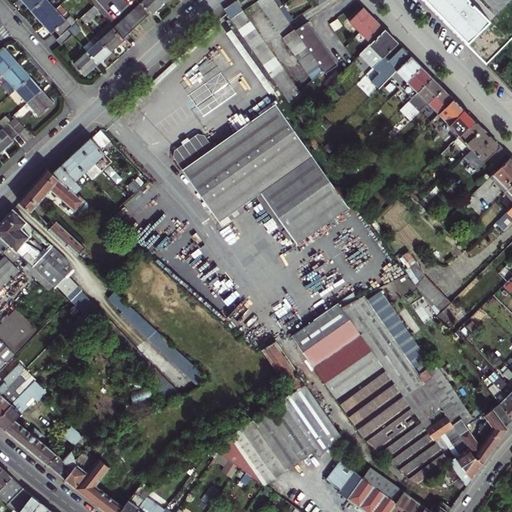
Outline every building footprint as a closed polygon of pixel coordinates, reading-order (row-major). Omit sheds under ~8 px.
[(23,0),(29,7),(34,13),(48,1),(48,0),(23,0)] [(149,0),(146,3),(153,11),(156,14),(163,8),(170,1),(168,0),(149,0)] [(290,102),(301,92),(238,0),(236,0),(225,7),(290,102)] [(258,0),(278,31),(290,23),(274,0),(258,0)] [(281,0),(274,0),(290,23),(295,20),(281,0)] [(422,0),(467,43),(490,21),(468,0),(422,0)] [(48,1),(34,13),(39,18),(44,24),(58,12),(48,1)] [(118,26),(127,35),(153,11),(146,3),(144,1),(118,26)] [(99,4),(85,17),(90,22),(104,10),(99,4)] [(58,12),(44,24),(52,32),(55,35),(59,32),(63,37),(73,28),(77,24),(62,7),(58,12)] [(373,43),(386,30),(388,28),(375,16),(366,7),(351,21),(373,43)] [(222,24),(218,19),(150,80),(154,84),(222,24)] [(341,25),(336,19),(330,23),(335,29),(341,25)] [(101,34),(105,39),(116,51),(122,45),(130,38),(127,35),(118,26),(115,22),(101,34)] [(338,67),(309,24),(297,32),(323,70),(326,75),(338,67)] [(234,27),(229,31),(275,97),(280,93),(234,27)] [(63,37),(60,40),(65,46),(70,41),(74,45),(81,38),(73,28),(63,37)] [(323,70),(297,32),(295,29),(283,37),(313,80),(323,70)] [(388,54),(399,43),(392,36),(386,30),(373,43),(360,55),(373,68),(388,54)] [(88,45),(93,50),(103,62),(109,57),(116,51),(105,39),(100,43),(96,38),(88,45)] [(387,80),(413,55),(407,48),(400,42),(399,43),(388,54),(391,57),(391,59),(394,62),(386,70),(385,69),(375,78),(382,85),(387,80)] [(9,71),(23,58),(16,51),(9,43),(0,51),(0,60),(1,62),(0,63),(0,76),(2,78),(9,71)] [(93,50),(79,62),(90,74),(97,68),(103,62),(93,50)] [(409,81),(424,66),(419,60),(413,55),(387,80),(391,85),(397,79),(403,86),(409,81)] [(23,86),(37,73),(29,65),(23,58),(9,71),(23,86)] [(419,91),(435,76),(429,71),(424,66),(409,81),(419,91)] [(30,103),(48,86),(42,79),(37,73),(23,86),(18,90),(30,103)] [(429,102),(444,87),(440,82),(435,76),(419,91),(411,100),(421,110),(429,102)] [(54,92),(48,86),(30,103),(35,108),(40,104),(47,111),(59,99),(54,92)] [(440,112),(455,97),(449,92),(444,87),(429,102),(440,112)] [(462,134),(477,120),(471,114),(461,104),(455,97),(440,112),(462,134)] [(351,207),(277,101),(215,146),(206,132),(200,132),(188,141),(176,150),(176,155),(220,219),(258,193),(294,245),(351,207)] [(6,117),(0,122),(0,123),(13,138),(26,127),(17,117),(11,122),(6,117)] [(473,148),(489,133),(483,126),(477,120),(462,134),(456,140),(464,148),(469,144),(473,148)] [(15,140),(13,138),(0,123),(0,153),(7,147),(15,140)] [(102,130),(93,137),(102,149),(111,142),(102,130)] [(489,157),(501,145),(495,139),(489,133),(473,148),(477,153),(474,156),(482,164),(489,157)] [(84,141),(79,146),(100,168),(110,159),(89,137),(84,141)] [(501,145),(489,157),(495,163),(507,151),(501,145)] [(74,151),(70,155),(84,170),(90,177),(100,168),(79,146),(74,151)] [(338,151),(332,157),(338,163),(340,161),(344,165),(348,161),(338,151)] [(358,153),(348,163),(356,171),(366,161),(358,153)] [(64,160),(60,164),(70,175),(64,181),(75,191),(81,186),(74,179),(84,170),(70,155),(64,160)] [(507,192),(511,187),(511,156),(492,176),(507,192)] [(53,171),(59,176),(64,181),(70,175),(60,164),(56,168),(53,171)] [(32,185),(19,200),(30,210),(50,188),(75,211),(85,200),(75,191),(64,181),(59,176),(58,177),(47,168),(32,185)] [(135,179),(131,183),(137,190),(141,186),(135,179)] [(127,186),(133,193),(137,190),(131,183),(127,186)] [(170,404),(184,396),(83,289),(68,275),(75,267),(53,245),(45,254),(36,246),(33,243),(26,239),(30,235),(28,234),(34,228),(13,207),(2,219),(0,221),(0,234),(10,243),(19,252),(29,262),(55,285),(83,312),(169,402),(170,404)] [(511,207),(501,219),(508,226),(511,223),(511,207)] [(48,227),(77,255),(85,246),(56,219),(48,227)] [(398,220),(392,225),(396,230),(403,225),(398,220)] [(10,243),(0,234),(0,250),(1,252),(10,243)] [(19,252),(10,243),(1,252),(3,253),(11,261),(19,252)] [(431,249),(427,257),(438,264),(443,257),(431,249)] [(0,290),(20,271),(11,261),(3,253),(0,256),(0,290)] [(418,261),(406,269),(417,284),(418,283),(443,309),(452,300),(428,275),(418,261)] [(55,285),(29,262),(25,266),(51,290),(55,285)] [(511,263),(502,272),(509,280),(511,276),(511,263)] [(116,291),(109,298),(123,310),(120,313),(147,337),(151,333),(142,325),(147,320),(116,291)] [(341,303),(294,333),(361,435),(405,474),(417,482),(438,468),(449,483),(453,480),(462,493),(477,472),(484,462),(473,453),(461,436),(456,429),(473,417),(437,365),(433,368),(419,348),(407,356),(364,294),(343,307),(341,303)] [(0,323),(0,336),(15,353),(38,330),(17,307),(0,323)] [(211,379),(147,320),(142,325),(151,333),(147,337),(200,386),(211,379)] [(475,320),(470,326),(476,332),(481,327),(475,320)] [(0,368),(15,353),(0,336),(0,368)] [(290,392),(304,383),(305,382),(276,340),(262,349),(280,376),(290,392)] [(0,375),(0,392),(25,368),(19,361),(2,378),(0,375)] [(506,379),(511,385),(511,370),(507,365),(502,369),(509,377),(506,379)] [(25,368),(0,392),(0,414),(35,378),(25,368)] [(499,387),(511,400),(511,385),(506,379),(497,370),(489,377),(494,382),(499,387)] [(35,378),(0,414),(0,422),(1,424),(65,477),(76,463),(75,456),(80,452),(92,442),(70,424),(66,430),(63,427),(61,430),(64,432),(62,434),(74,444),(75,450),(65,461),(54,451),(56,450),(49,444),(48,446),(15,418),(35,397),(37,399),(47,389),(35,378)] [(501,401),(511,415),(511,400),(499,387),(494,382),(490,386),(501,401)] [(329,446),(340,433),(304,383),(290,392),(212,447),(218,451),(228,459),(264,485),(315,451),(321,456),(329,446)] [(473,453),(484,462),(494,450),(509,428),(506,425),(511,418),(511,415),(501,401),(484,413),(488,418),(485,421),(484,421),(482,422),(481,423),(480,425),(480,426),(480,429),(481,430),(486,439),(480,447),(469,431),(461,436),(473,453)] [(224,465),(228,459),(218,451),(213,457),(224,465)] [(76,463),(65,477),(71,482),(75,486),(93,463),(80,452),(75,456),(76,463)] [(110,466),(98,457),(93,463),(75,486),(95,502),(108,511),(117,511),(123,505),(96,484),(110,466)] [(367,511),(389,511),(391,510),(397,501),(363,476),(341,457),(326,476),(341,489),(339,492),(367,511)] [(0,487),(12,474),(5,468),(0,463),(0,487)] [(397,501),(412,511),(448,511),(449,511),(439,503),(434,511),(370,465),(363,476),(397,501)] [(0,491),(8,499),(22,484),(12,474),(0,487),(0,491)] [(123,505),(117,511),(133,511),(147,493),(150,489),(153,487),(154,486),(149,483),(143,478),(123,505)] [(32,511),(41,500),(32,493),(24,485),(9,502),(14,507),(9,511),(32,511)] [(278,506),(283,499),(274,492),(269,500),(278,506)] [(147,493),(133,511),(160,511),(164,506),(147,493)] [(45,511),(49,507),(46,504),(41,500),(32,511),(45,511)] [(412,511),(397,501),(391,510),(394,511),(412,511)]
